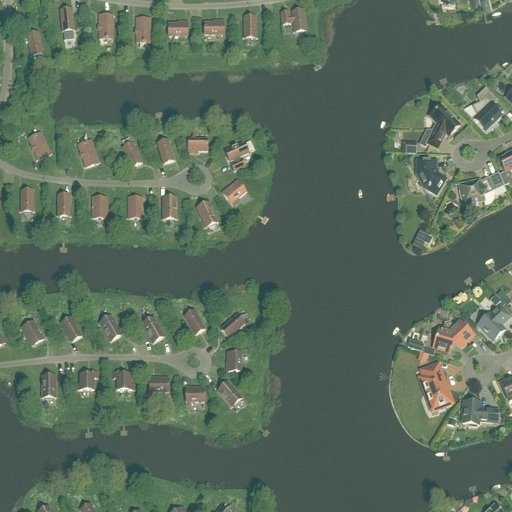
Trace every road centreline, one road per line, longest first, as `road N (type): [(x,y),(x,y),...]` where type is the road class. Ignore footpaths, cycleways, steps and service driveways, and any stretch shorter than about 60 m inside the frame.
road 1 (residential): [(279,0),(225,7),(105,0)]
road 2 (residential): [(0,367),(173,361)]
road 3 (residential): [(0,164),(70,182),(170,184)]
